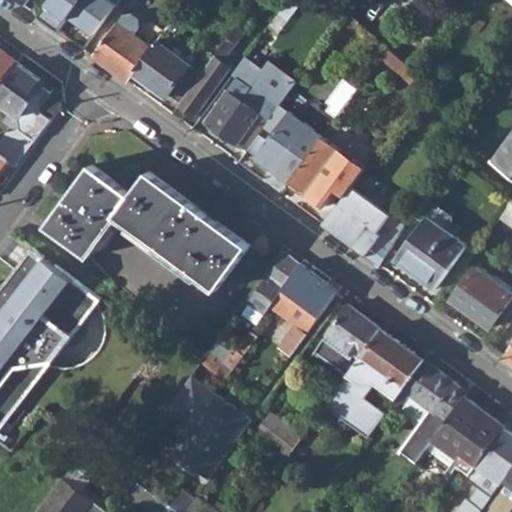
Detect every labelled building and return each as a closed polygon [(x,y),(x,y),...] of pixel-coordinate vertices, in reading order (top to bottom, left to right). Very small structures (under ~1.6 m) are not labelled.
[(52,0),(46,9),(79,32),(74,39),(87,49),(117,3),(112,0),(52,0)] [(95,55),(132,82),(138,74),(160,42),(167,31),(157,24),(142,28),(142,19),(134,13),(125,16),(95,55)] [(227,39),(214,57),(224,63),(236,46),(227,39)] [(174,96),(182,102),(203,73),(160,42),(138,74),(171,99),(174,96)] [(381,56),(398,69),(405,59),(389,45),(381,56)] [(0,86),(18,61),(0,48),(0,86)] [(234,73),(238,76),(250,59),(246,56),(234,73)] [(232,69),(224,63),(214,57),(203,73),(182,102),(180,105),(197,118),(232,69)] [(208,121),(248,151),(249,148),(272,116),(283,101),(299,80),(268,59),(263,68),(250,59),(238,76),(208,121)] [(6,132),(0,140),(0,154),(7,159),(18,166),(53,120),(38,109),(51,92),(42,85),(45,81),(18,61),(0,86),(0,100),(20,113),(18,116),(19,127),(6,132)] [(283,101),(272,116),(281,123),(258,155),(293,180),(326,134),(283,101)] [(293,180),(327,205),(340,188),(347,194),(353,185),(376,153),(367,147),(376,135),(342,111),(326,134),(293,180)] [(18,116),(6,132),(19,127),(18,116)] [(249,148),(258,155),(281,123),(272,116),(249,148)] [(511,134),(494,158),(511,172),(511,134)] [(98,270),(190,338),(255,247),(152,172),(136,194),(95,165),(48,227),(101,266),(98,270)] [(326,224),(384,266),(410,217),(397,206),(391,214),(353,185),(347,194),(326,224)] [(511,201),(502,216),(511,223),(511,201)] [(400,258),(439,287),(472,245),(431,215),(400,258)] [(0,428),(103,297),(35,248),(0,294),(0,428)] [(285,257),(280,263),(244,311),(257,321),(265,311),(298,266),(285,257)] [(239,308),(244,311),(280,263),(275,258),(239,308)] [(298,266),(265,311),(290,329),(274,352),(286,361),(303,338),(293,330),(307,313),(316,320),(335,294),(298,266)] [(455,299),(494,329),(511,303),(511,290),(479,266),(455,299)] [(316,320),(303,338),(309,342),(341,298),(335,294),(316,320)] [(348,304),(327,333),(328,334),(360,357),(380,328),(348,304)] [(303,338),(316,320),(307,313),(293,330),(303,338)] [(376,382),(396,398),(424,360),(380,328),(360,357),(347,374),(325,405),(368,437),(385,413),(365,397),(376,382)] [(360,357),(328,334),(324,339),(316,352),(347,374),(360,357)] [(194,371),(219,385),(250,343),(245,338),(228,361),(224,360),(217,369),(202,360),(194,371)] [(456,382),(424,360),(396,398),(389,408),(396,413),(408,398),(426,413),(394,454),(412,468),(435,437),(444,425),(466,394),(467,393),(455,385),(456,382)] [(186,415),(206,388),(191,376),(164,412),(188,430),(170,453),(176,458),(200,426),(186,415)] [(209,481),(252,422),(206,388),(186,415),(200,426),(176,458),(209,481)] [(506,424),(466,394),(444,425),(435,437),(474,468),(477,464),(506,424)] [(261,423),(292,450),(301,437),(270,411),(261,423)] [(311,424),(318,429),(324,420),(318,415),(311,424)] [(511,428),(506,424),(477,464),(492,475),(483,486),(480,484),(470,499),(466,496),(455,511),(479,511),(511,466),(511,428)] [(463,483),(468,486),(475,476),(471,472),(463,483)] [(103,511),(59,480),(35,511),(103,511)] [(186,511),(214,511),(196,498),(186,511)]
